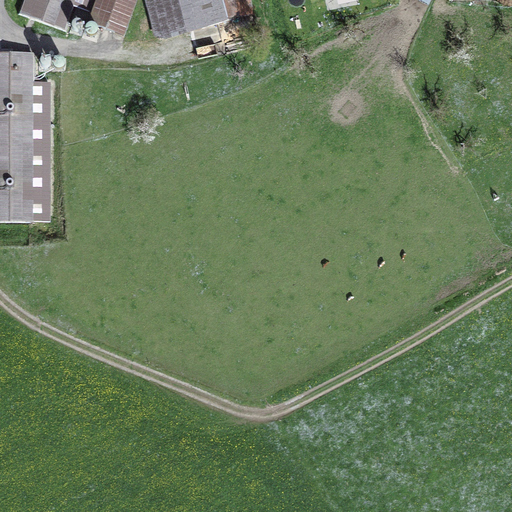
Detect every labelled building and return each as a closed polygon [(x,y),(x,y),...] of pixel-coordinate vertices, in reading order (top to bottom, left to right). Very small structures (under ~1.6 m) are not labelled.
[(23,0),(18,15),(66,32),(75,7),(87,11),(90,0),(23,0)] [(96,0),(89,23),(124,36),(137,0),(96,0)] [(152,0),(161,39),(252,15),(248,0),(152,0)] [(83,28),(79,24),(73,25),(72,31),(76,34),(81,33),(83,28)] [(98,30),(93,26),(87,27),(85,33),(90,38),(96,36),(98,30)] [(35,58),(0,58),(0,222),(48,223),(48,84),(35,84),(35,58)] [(41,61),(40,65),(42,69),(46,70),(50,68),(51,64),(49,61),(45,59),(41,61)] [(54,61),(53,66),(55,70),(59,71),(64,69),(65,65),(63,60),(58,59),(54,61)]
